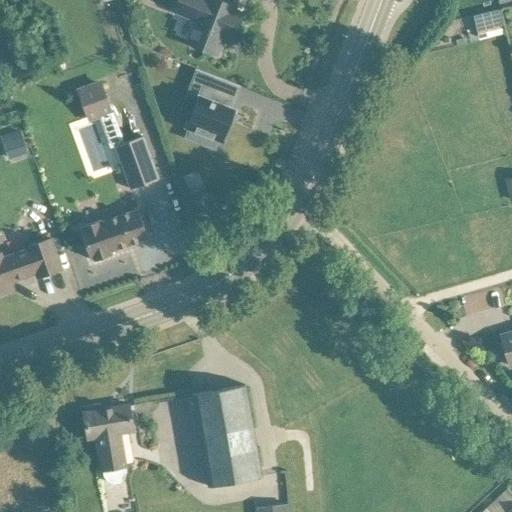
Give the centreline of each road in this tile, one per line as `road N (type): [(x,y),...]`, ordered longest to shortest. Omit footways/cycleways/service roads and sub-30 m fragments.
road 1 (secondary): [(0,365),(191,298),(239,268),(297,207)]
road 2 (unclassified): [(511,420),(297,207)]
road 3 (secondary): [(297,207),(381,0)]
